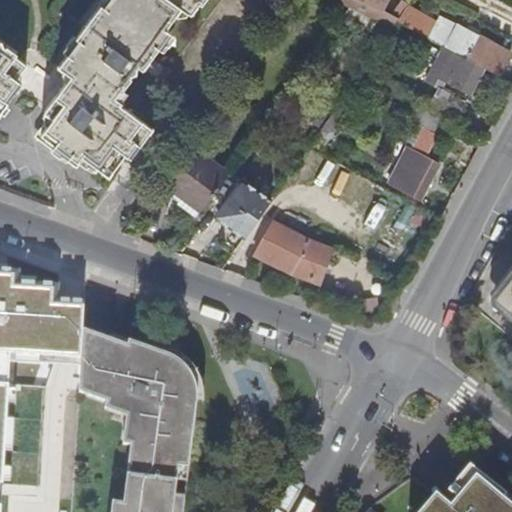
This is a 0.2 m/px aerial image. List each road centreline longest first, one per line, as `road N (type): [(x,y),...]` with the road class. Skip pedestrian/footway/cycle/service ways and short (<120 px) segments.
road 1 (residential): [(0,215),(395,354)]
road 2 (tertiary): [(511,146),(395,354)]
road 3 (tertiary): [(395,354),(302,511)]
road 4 (residential): [(395,354),(511,440)]
